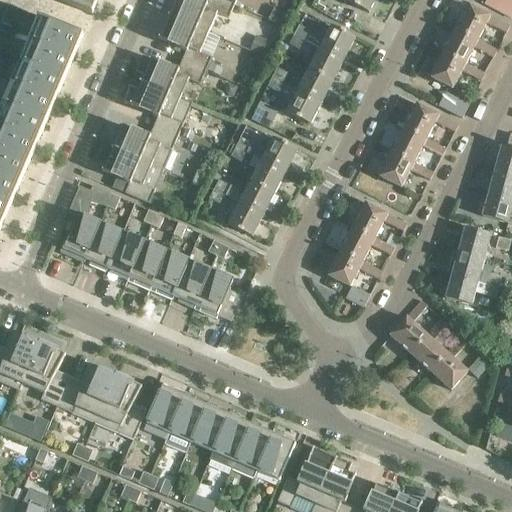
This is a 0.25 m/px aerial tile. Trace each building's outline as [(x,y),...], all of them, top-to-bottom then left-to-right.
[(97,0),(57,0),(92,15),(97,0)] [(176,0),(170,17),(207,33),(216,13),(228,18),(233,5),(220,0),(207,0),(206,5),(195,0),(176,0)] [(369,13),(375,0),(345,0),(345,1),(355,6),(354,8),(358,10),(359,8),(369,13)] [(486,0),(484,5),(493,10),(498,0),(486,0)] [(468,6),(456,30),(477,42),(486,24),(506,35),(510,28),(468,6)] [(283,27),(288,16),(274,9),(269,21),(283,27)] [(181,61),(205,71),(211,58),(199,53),(207,33),(170,17),(160,39),(169,42),(167,44),(185,52),(181,61)] [(38,18),(28,39),(73,58),(82,37),(38,18)] [(304,42),(309,32),(299,27),(294,36),(304,42)] [(320,49),(344,61),(355,40),(345,35),(346,33),(342,31),(341,33),(332,28),(320,49)] [(456,30),(443,54),(465,65),(474,48),(493,59),(497,52),(477,42),(456,30)] [(255,36),(249,51),(265,57),(271,42),(255,36)] [(300,50),(304,42),(294,36),(289,45),(300,50)] [(28,39),(19,61),(64,80),(73,58),(28,39)] [(309,70),(333,82),(344,61),(320,49),(316,58),(309,70)] [(443,54),(431,78),(453,89),(461,73),(481,83),(485,76),(465,65),(443,54)] [(141,83),(179,99),(188,80),(199,84),(205,71),(181,61),(178,71),(159,63),(158,66),(144,57),(136,71),(144,76),(141,83)] [(64,80),(19,61),(10,82),(54,101),(64,80)] [(272,78),(283,84),(288,75),(277,69),(272,78)] [(298,92),(322,104),(333,82),(309,70),(298,92)] [(279,93),(283,84),(272,78),(268,87),(279,93)] [(10,82),(1,103),(45,122),(54,101),(10,82)] [(156,119),(152,129),(176,139),(191,104),(179,99),(141,83),(138,91),(129,88),(124,103),(141,108),(139,111),(156,119)] [(310,125),(322,104),(298,92),(287,113),(297,118),(297,120),(300,121),(301,120),(310,125)] [(445,94),(438,107),(462,119),(469,106),(445,94)] [(254,114),(272,123),(278,111),(260,102),(254,114)] [(45,122),(1,103),(0,104),(0,127),(36,143),(45,122)] [(404,130),(426,141),(435,123),(454,134),(458,127),(439,117),(416,106),(404,130)] [(268,130),(272,123),(254,114),(251,121),(268,130)] [(0,152),(27,165),(36,143),(0,127),(0,152)] [(122,127),(113,150),(162,171),(171,150),(176,139),(152,129),(149,137),(131,129),(130,131),(122,127)] [(445,151),(426,141),(404,130),(392,154),(414,164),(422,148),(442,158),(445,151)] [(496,171),(511,175),(511,135),(510,135),(505,149),(502,148),(496,171)] [(241,139),(237,146),(236,148),(247,154),(253,157),(285,174),(296,152),(286,147),(287,146),(284,144),(283,146),(274,140),(267,153),(241,139)] [(242,163),(247,154),(236,148),(237,146),(231,143),(226,153),(232,156),(231,157),(242,163)] [(162,171),(113,150),(104,172),(112,174),(111,177),(129,184),(125,194),(148,204),(151,196),(153,191),(162,171)] [(27,165),(0,152),(0,178),(18,186),(27,165)] [(414,164),(392,154),(379,177),(401,189),(410,172),(430,182),(433,174),(414,164)] [(285,174),(253,157),(248,166),(257,171),(251,183),(274,195),(285,174)] [(197,171),(192,183),(201,187),(207,175),(197,171)] [(490,194),(511,200),(511,175),(496,171),(490,194)] [(18,186),(0,178),(0,203),(9,207),(18,186)] [(240,204),(263,216),(274,195),(251,183),(245,196),(219,182),(214,191),(240,204)] [(107,207),(108,207),(112,196),(104,192),(93,187),(91,193),(79,188),(67,215),(72,217),(77,217),(63,250),(76,255),(74,259),(83,263),(85,260),(100,224),(87,219),(90,203),(107,207)] [(220,205),(225,196),(214,191),(214,192),(208,188),(202,200),(208,204),(209,200),(220,205)] [(508,224),(511,208),(511,200),(490,194),(483,217),(508,224)] [(119,199),(112,196),(108,207),(114,210),(119,199)] [(151,196),(148,204),(165,211),(168,204),(151,196)] [(0,203),(0,227),(9,207),(0,203)] [(252,238),(263,216),(240,204),(229,226),(239,231),(238,232),(242,234),(242,233),(252,238)] [(353,228),(374,240),(383,223),(403,233),(406,226),(365,204),(353,228)] [(157,215),(148,211),(144,222),(152,226),(157,215)] [(158,229),(163,218),(157,215),(152,226),(158,229)] [(100,224),(85,260),(97,265),(96,268),(105,272),(107,269),(122,234),(100,224)] [(186,228),(178,224),(173,235),(181,239),(186,228)] [(340,253),(362,264),(370,248),(390,258),(394,250),(374,240),(353,228),(340,253)] [(459,253),(484,260),(491,236),(465,230),(459,253)] [(122,234),(107,269),(119,274),(118,278),(128,282),(129,279),(144,243),(122,234)] [(508,251),(511,242),(499,239),(497,248),(508,251)] [(221,245),(214,241),(208,253),(216,256),(221,245)] [(144,243),(129,279),(142,284),(140,287),(149,291),(151,288),(166,253),(144,243)] [(223,260),(228,249),(221,245),(216,256),(223,260)] [(166,253),(151,288),(164,294),(162,297),(171,301),(173,297),(188,262),(166,253)] [(382,274),(362,264),(340,253),(327,277),(349,288),(358,271),(378,281),(382,274)] [(481,272),(484,260),(459,253),(452,276),(497,289),(500,278),(481,272)] [(188,262),(173,297),(186,303),(184,306),(193,310),(194,307),(210,272),(188,262)] [(210,272),(194,307),(207,312),(206,316),(215,319),(216,316),(229,322),(240,296),(227,290),(231,281),(210,272)] [(495,297),(497,289),(452,276),(446,299),(471,306),(475,292),(495,297)] [(346,299),(364,308),(369,298),(352,289),(346,299)] [(390,337),(410,355),(426,337),(412,324),(417,319),(427,308),(421,302),(411,314),(390,337)] [(410,355),(430,373),(446,354),(433,343),(438,337),(448,326),(442,321),(427,338),(426,337),(410,355)] [(0,383),(18,391),(20,385),(41,336),(26,329),(23,336),(12,333),(6,351),(5,350),(2,356),(0,355),(0,383)] [(63,345),(41,336),(20,385),(42,394),(39,400),(57,408),(67,384),(56,379),(58,373),(57,372),(65,356),(60,353),(63,345)] [(448,356),(446,354),(430,373),(451,391),(467,373),(453,360),(458,354),(467,344),(462,339),(448,356)] [(491,364),(481,356),(468,371),(477,379),(491,364)] [(78,389),(67,384),(57,408),(96,425),(116,378),(117,375),(100,367),(99,369),(88,366),(83,384),(81,383),(78,389)] [(125,382),(116,378),(96,425),(133,441),(144,417),(132,412),(134,406),(133,405),(142,388),(126,380),(125,382)] [(165,441),(184,397),(172,392),(173,388),(164,385),(165,384),(163,384),(162,388),(143,432),(165,441)] [(186,393),(184,397),(165,441),(166,442),(164,445),(185,455),(191,442),(206,406),(194,401),(195,398),(187,394),(186,393)] [(511,398),(500,395),(498,403),(511,406),(511,427),(499,424),(495,437),(511,441),(511,398)] [(213,451),(228,416),(216,411),(218,407),(209,403),(208,403),(206,406),(191,442),(213,451)] [(231,469),(250,425),(238,420),(240,417),(231,413),(230,412),(228,416),(213,451),(214,451),(210,460),(231,469)] [(33,424),(28,437),(41,443),(49,423),(36,417),(33,424)] [(252,421),(250,425),(231,469),(253,479),(257,470),(272,435),(260,429),(262,426),(253,422),(252,421)] [(274,431),(272,435),(257,470),(280,480),(295,444),(282,439),(284,436),(275,432),(275,431),(274,431)] [(72,456),(80,460),(85,448),(77,444),(72,456)] [(85,448),(80,460),(88,463),(93,451),(85,448)] [(48,453),(40,449),(35,461),(43,465),(48,453)] [(299,511),(312,511),(316,505),(336,458),(335,459),(321,454),(322,452),(321,451),(317,461),(311,458),(311,456),(310,456),(304,473),(301,472),(297,482),(287,478),(277,502),(290,508),(299,511)] [(352,511),(355,508),(346,504),(350,493),(348,492),(356,475),(355,475),(354,476),(348,474),(352,464),(350,464),(350,466),(336,460),(337,458),(336,458),(316,505),(312,511),(352,511)] [(85,482),(90,470),(82,467),(77,479),(85,482)] [(98,474),(90,470),(85,482),(93,486),(98,474)] [(146,488),(151,476),(143,472),(138,484),(146,488)] [(159,479),(151,476),(146,488),(154,491),(159,479)] [(391,511),(399,493),(398,495),(377,486),(378,484),(376,484),(371,502),(368,501),(364,511),(355,508),(352,511),(391,511)] [(129,501),(134,489),(126,486),(121,498),(129,501)] [(142,492),(134,489),(129,501),(137,504),(142,492)] [(190,506),(195,494),(187,491),(182,503),(190,506)] [(399,493),(391,511),(417,511),(422,503),(421,503),(420,504),(399,495),(400,494),(399,493)] [(0,511),(12,511),(17,501),(1,494),(0,495),(0,511)] [(203,498),(195,494),(190,506),(198,510),(203,498)] [(437,511),(455,511),(450,510),(451,507),(442,503),(442,502),(441,502),(439,506),(440,506),(437,511)]
